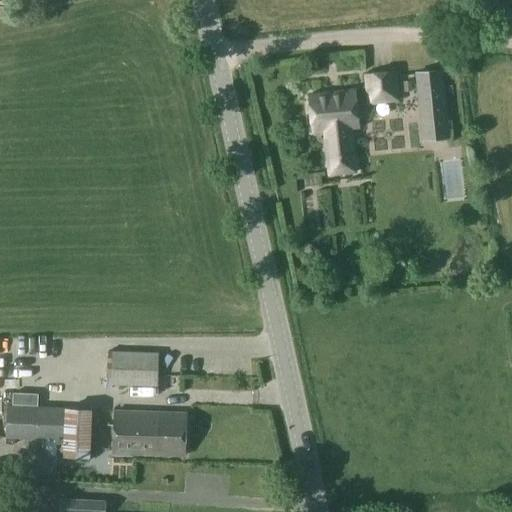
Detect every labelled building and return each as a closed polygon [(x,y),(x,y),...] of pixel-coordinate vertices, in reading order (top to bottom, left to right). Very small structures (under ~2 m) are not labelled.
[(330,50),(329,68),(357,69),(357,50),(330,50)] [(417,72),(419,90),(428,89),(429,97),(427,97),(430,132),(447,130),(441,70),(417,72)] [(396,97),(397,100),(398,100),(395,71),(366,74),(369,103),(370,103),(370,100),(396,97)] [(348,142),(347,127),(359,126),(355,90),(309,95),(312,131),(329,129),(330,143),(327,144),(330,174),(355,171),(352,141),(348,142)] [(105,385),(158,386),(158,351),(106,350),(105,385)] [(158,355),(159,383),(170,383),(169,355),(158,355)] [(31,369),(31,388),(51,389),(52,369),(31,369)] [(10,392),(10,405),(7,405),(6,437),(58,439),(57,453),(61,453),(60,455),(85,456),(87,408),(36,406),(36,393),(10,392)] [(133,454),(183,456),(185,413),(115,410),(113,453),(133,454)] [(105,511),(106,501),(60,499),(59,511),(105,511)]
